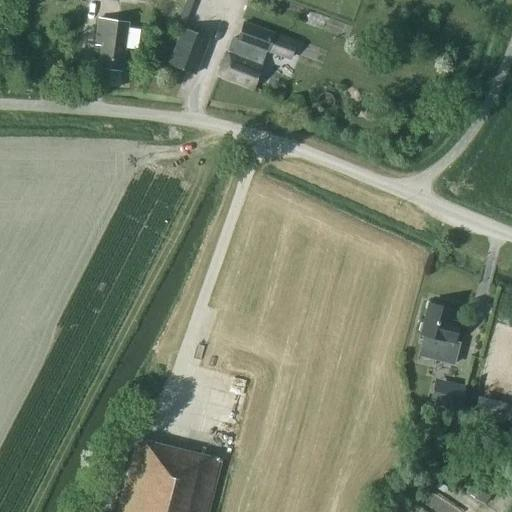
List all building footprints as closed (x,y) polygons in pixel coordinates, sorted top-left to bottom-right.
[(128,28),(129,23),(99,18),(95,44),(101,45),(98,67),(122,70),(125,48),(137,49),(140,30),(128,28)] [(261,63),(266,51),(267,51),(273,34),(242,24),(237,39),(232,37),(227,49),(218,74),(253,88),(263,63),(261,63)] [(167,63),(191,72),(194,74),(209,35),(182,25),(167,63)] [(451,320),(453,309),(428,302),(419,333),(423,334),(417,355),(454,365),(460,342),(454,340),(459,322),(451,320)] [(430,402),(459,410),(466,386),(437,378),(430,402)] [(511,406),(475,398),(473,408),(511,416),(511,406)] [(137,440),(118,511),(204,511),(218,460),(137,440)] [(471,480),(464,490),(484,504),(491,493),(471,480)]
